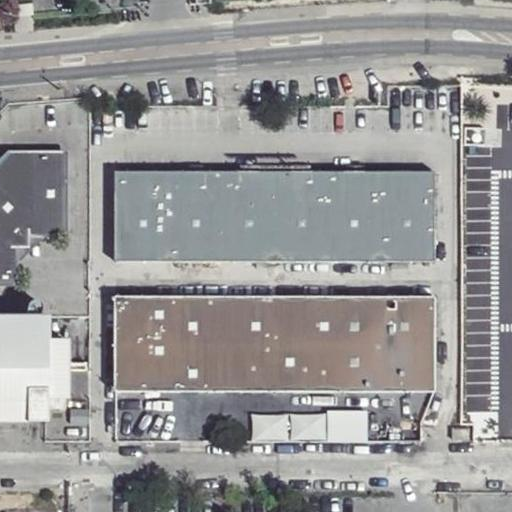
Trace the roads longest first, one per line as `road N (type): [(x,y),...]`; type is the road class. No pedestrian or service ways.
road 1 (secondary): [(0,68),(417,33),(511,40)]
road 2 (unclassified): [(0,472),(511,472)]
